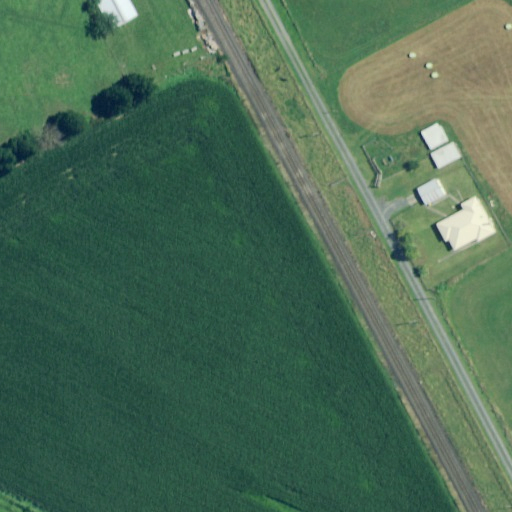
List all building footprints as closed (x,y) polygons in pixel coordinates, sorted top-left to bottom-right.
[(136,16),(127,0),(93,0),(110,30),(136,16)] [(450,142),(441,124),(424,133),(434,150),(450,142)] [(464,158),(456,143),(434,155),(442,169),(464,158)] [(447,196),(439,180),(420,190),(429,206),(447,196)] [(441,225),(449,242),(453,240),(459,251),(481,239),(482,242),(498,234),(480,198),(466,205),(469,211),(441,225)]
